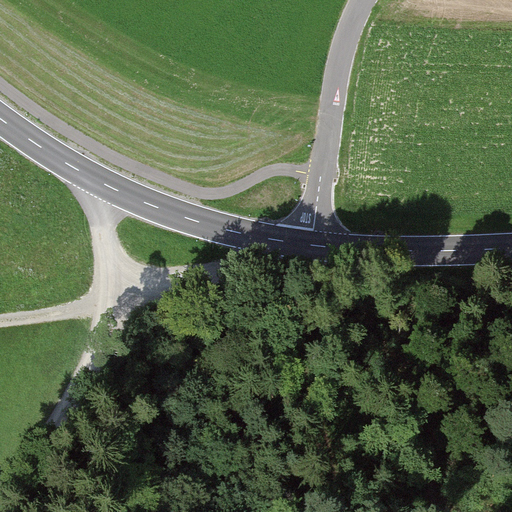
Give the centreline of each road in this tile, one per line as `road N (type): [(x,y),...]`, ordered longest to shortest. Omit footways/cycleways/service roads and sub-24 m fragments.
road 1 (track): [(0,502),(131,307),(122,258),(88,178)]
road 2 (tertiary): [(0,118),(88,178),(164,213),(313,256)]
road 3 (track): [(313,256),(131,307),(0,321)]
road 4 (unclassified): [(366,0),(342,70),(313,256)]
road 5 (tertiary): [(313,256),(511,260)]
